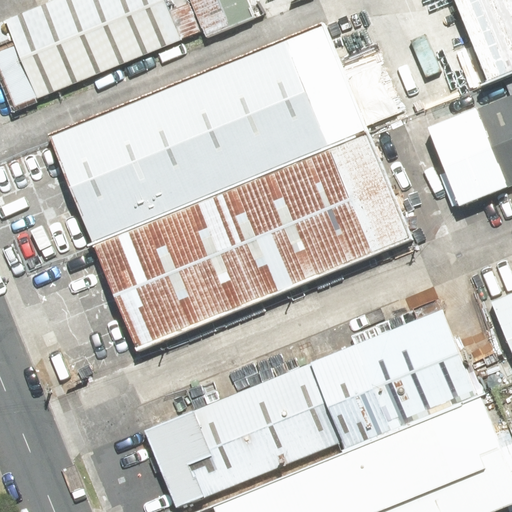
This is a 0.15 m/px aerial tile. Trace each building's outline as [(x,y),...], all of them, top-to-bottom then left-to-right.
[(184,41),(167,0),(61,0),(5,23),(37,100),(184,41)] [(257,19),(249,0),(190,0),(207,39),(257,19)] [(511,74),(511,0),(455,0),(490,83),(511,74)] [(367,134),(322,24),(50,133),(94,244),(367,134)] [(511,96),(430,129),(462,207),(511,186),(511,96)] [(367,134),(94,244),(137,350),(410,240),(367,134)] [(511,295),(495,302),(511,345),(511,295)] [(348,453),(483,398),(448,310),(145,432),(177,510),(344,442),(348,453)] [(499,511),(511,507),(511,469),(483,398),(348,453),(212,507),(213,511),(499,511)]
